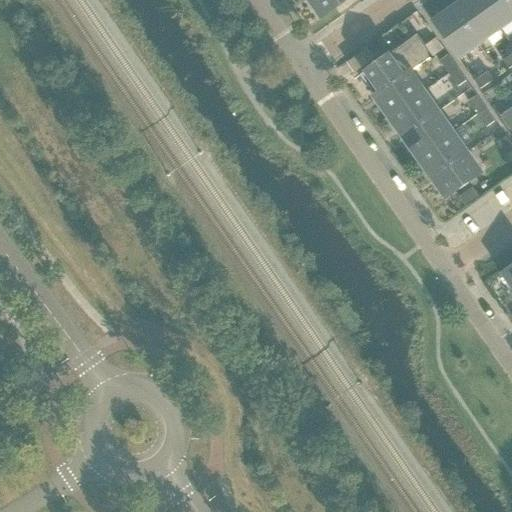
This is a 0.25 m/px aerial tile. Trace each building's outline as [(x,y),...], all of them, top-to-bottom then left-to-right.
[(310,0),(312,1),(309,2),(320,17),(344,0),(310,0)] [(456,10),(479,42),(499,28),(479,0),(466,0),(461,4),(462,6),(456,10)] [(479,0),(499,28),(511,18),(511,3),(509,0),(479,0)] [(449,13),(434,23),(458,57),(479,42),(456,10),(451,15),(449,13)] [(378,94),(410,72),(410,73),(444,49),(436,38),(425,45),(418,35),(361,75),(371,90),(373,88),(378,94)] [(511,53),(503,60),(509,68),(511,65),(511,53)] [(458,67),(449,55),(440,61),(449,73),(458,67)] [(449,73),(458,86),(467,80),(458,67),(449,73)] [(494,78),(488,70),(474,80),(480,88),(494,78)] [(380,102),(390,116),(424,92),(410,73),(410,72),(378,94),(382,100),(380,102)] [(402,129),(406,135),(438,112),(424,92),(390,116),(400,130),(402,129)] [(478,114),(486,108),(477,95),(469,101),(478,114)] [(486,108),(478,114),(487,127),(495,121),(486,108)] [(511,108),(501,116),(511,131),(511,108)] [(408,142),(419,157),(452,133),(438,112),(406,135),(411,141),(408,142)] [(431,169),(435,175),(467,153),(452,133),(419,157),(429,171),(431,169)] [(498,141),(507,155),(508,155),(511,152),(511,144),(506,136),(498,141)] [(482,174),(467,153),(435,175),(439,181),(437,183),(448,198),(482,174)] [(511,266),(501,274),(509,285),(511,284),(511,285),(511,266)]
